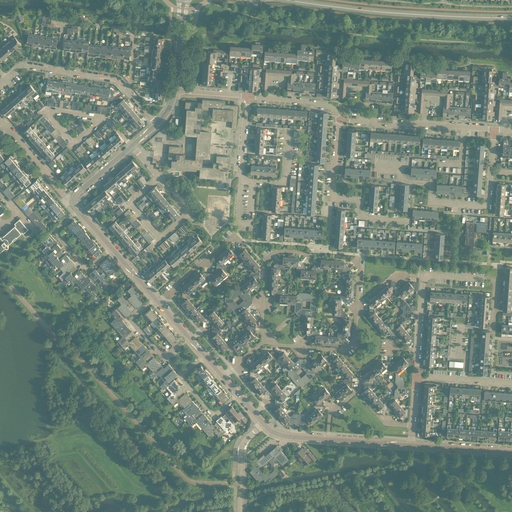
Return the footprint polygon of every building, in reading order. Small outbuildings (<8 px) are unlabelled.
[(28,34),(29,31),(25,31),(24,37),(28,37),(26,44),(33,45),(34,35),(28,34)] [(16,48),(21,44),(14,36),(9,40),(16,48)] [(11,52),(16,48),(9,40),(4,43),(11,52)] [(0,47),(7,56),(11,52),(4,43),(0,47)] [(323,50),(323,54),(323,55),(326,55),(326,58),(337,59),(337,57),(335,57),(336,53),(330,53),(330,51),(323,50)] [(144,61),(144,60),(141,60),(140,63),(150,64),(151,64),(151,67),(158,68),(160,69),(161,62),(144,61)] [(408,62),(408,60),(401,60),(401,64),(404,64),(404,68),(415,69),(415,66),(413,66),(414,63),(408,62)] [(486,69),(487,67),(479,66),(479,71),(482,71),(482,74),(493,75),(494,73),(492,73),(492,69),(486,69)] [(288,77),(288,81),(293,82),(294,76),(291,76),(291,75),(292,74),(291,73),(290,74),(288,74),(288,71),(282,70),(282,74),(279,74),(277,74),(277,70),(269,69),(269,73),(267,72),(266,71),(265,72),(266,73),(266,74),(263,74),(262,90),(267,91),(268,75),(288,77)] [(211,83),(212,79),(202,78),(202,81),(200,81),(200,84),(207,84),(207,86),(215,87),(215,83),(211,83)] [(52,92),(54,80),(47,79),(46,88),(46,91),(52,92)] [(59,90),(60,81),(54,80),(52,92),(54,92),(55,89),(59,90)] [(70,83),(70,81),(67,80),(64,94),(67,94),(67,93),(71,94),(71,92),(71,91),(73,83),(70,83)] [(84,93),(85,85),(79,84),(77,96),(79,96),(80,93),(84,93)] [(33,93),(36,91),(30,85),(25,89),(33,98),(35,96),(33,93)] [(96,95),(97,87),(91,86),(89,98),(92,98),(92,95),(96,95)] [(109,97),(110,89),(104,88),(102,100),(106,100),(106,97),(109,97)] [(31,99),(33,98),(25,89),(21,93),(26,99),(29,97),(31,99)] [(23,102),(26,99),(21,93),(16,97),(24,106),(26,104),(23,102)] [(21,108),(24,106),(16,97),(11,101),(17,108),(19,105),(21,108)] [(121,110),(128,104),(123,99),(114,107),(116,109),(119,107),(121,110)] [(225,104),(225,101),(202,99),(202,103),(185,101),(185,109),(187,109),(185,134),(197,135),(195,159),(185,158),(185,154),(182,154),(183,147),(169,146),(169,153),(170,154),(170,160),(172,160),(171,168),(197,170),(197,168),(200,169),(199,177),(225,179),(226,170),(227,170),(228,164),(230,164),(230,156),(216,155),(216,162),(213,162),(213,166),(202,165),(203,156),(207,156),(207,154),(209,154),(211,126),(201,125),(201,122),(197,122),(197,112),(202,112),(202,107),(213,108),(212,119),(232,120),(231,128),(236,129),(238,105),(225,104)] [(14,110),(17,108),(11,101),(6,106),(14,114),(16,113),(14,110)] [(123,117),(132,109),(128,104),(121,110),(123,112),(121,114),(123,117)] [(12,116),(14,114),(6,106),(1,110),(7,116),(10,113),(12,116)] [(130,119),(136,113),(132,109),(123,117),(125,118),(127,116),(130,119)] [(131,126),(140,118),(136,113),(130,119),(132,122),(129,124),(131,126)] [(494,115),(494,113),(483,113),(482,116),(479,116),(478,120),(486,121),(487,118),(491,119),(492,115),(494,115)] [(42,124),(47,120),(43,115),(38,119),(42,124)] [(144,124),(144,123),(140,118),(131,126),(135,131),(142,125),(144,124)] [(47,129),(51,125),(47,120),(42,124),(47,129)] [(51,133),(55,129),(51,125),(47,129),(51,133)] [(35,127),(32,129),(30,126),(24,132),(28,137),(37,129),(35,127)] [(36,133),(38,131),(37,129),(28,137),(32,141),(38,136),(36,133)] [(55,138),(59,134),(55,129),(51,133),(55,138)] [(119,145),(124,141),(116,132),(114,134),(116,137),(113,139),(119,145)] [(59,143),(64,139),(59,134),(55,138),(59,143)] [(43,136),(40,139),(38,136),(32,141),(36,146),(45,138),(43,136)] [(44,143),(47,140),(45,138),(36,146),(40,151),(46,145),(44,143)] [(63,148),(68,144),(64,139),(59,143),(63,148)] [(113,139),(111,141),(108,139),(107,140),(114,149),(119,145),(113,139)] [(109,154),(114,149),(107,140),(105,142),(107,145),(104,147),(109,154)] [(51,146),(49,148),(46,145),(40,151),(44,156),(53,148),(51,146)] [(104,147),(101,150),(99,147),(97,149),(104,158),(109,154),(104,147)] [(52,152),(55,150),(53,148),(44,156),(48,160),(55,155),(52,152)] [(100,162),(104,158),(97,149),(95,150),(92,153),(94,156),(100,162)] [(94,156),(92,153),(89,155),(87,157),(95,166),(100,162),(94,156)] [(12,159),(12,158),(10,156),(2,163),(6,167),(13,161),(12,159)] [(90,170),(95,166),(87,157),(85,159),(88,161),(85,164),(90,170)] [(135,169),(138,167),(133,160),(128,165),(135,173),(137,172),(135,169)] [(15,162),(13,161),(6,167),(9,171),(10,171),(18,164),(15,162)] [(81,163),(78,165),(76,163),(74,164),(81,173),(86,169),(81,163)] [(19,167),(20,166),(18,164),(10,171),(9,171),(8,172),(10,175),(12,177),(20,169),(19,167)] [(77,177),(81,173),(74,164),(72,166),(74,169),(71,171),(77,177)] [(133,175),(135,173),(128,165),(123,169),(128,175),(131,173),(133,175)] [(23,170),(22,171),(20,169),(12,177),(15,181),(17,179),(25,172),(23,170)] [(126,178),(128,175),(123,169),(118,173),(126,182),(128,180),(126,178)] [(71,171),(69,174),(66,171),(64,173),(72,181),(77,177),(71,171)] [(26,175),(27,175),(25,172),(17,179),(20,184),(28,177),(26,175)] [(67,185),(72,181),(64,173),(62,174),(65,177),(62,179),(67,185)] [(124,184),(126,182),(118,173),(113,177),(119,183),(121,181),(124,184)] [(30,178),(29,179),(28,177),(20,184),(24,188),(32,181),(30,178)] [(116,186),(119,183),(113,177),(109,181),(116,190),(118,188),(116,186)] [(39,182),(39,181),(37,179),(29,186),(27,187),(31,192),(33,190),(40,184),(39,182)] [(114,192),(116,190),(109,181),(104,186),(109,192),(112,189),(114,192)] [(42,185),(41,185),(40,184),(33,190),(36,194),(45,187),(42,185)] [(6,196),(11,192),(8,187),(3,192),(6,196)] [(46,190),(47,190),(45,187),(36,194),(40,199),(47,192),(46,190)] [(150,199),(159,191),(155,187),(149,192),(151,195),(149,197),(150,199)] [(107,198),(110,196),(104,189),(100,194),(107,202),(109,201),(107,198)] [(157,201),(163,196),(159,191),(150,199),(152,201),(155,199),(157,201)] [(10,200),(15,196),(11,192),(6,196),(10,200)] [(49,193),(49,194),(47,192),(40,199),(44,203),(52,196),(49,193)] [(105,204),(107,202),(100,194),(95,198),(102,207),(105,204)] [(17,204),(22,199),(18,195),(13,199),(17,204)] [(120,205),(125,200),(120,195),(115,199),(120,205)] [(53,199),(54,198),(52,196),(44,203),(47,207),(55,201),(53,199)] [(159,208),(167,201),(163,196),(157,201),(159,204),(157,206),(159,208)] [(99,209),(102,207),(95,198),(90,202),(98,211),(99,209)] [(21,208),(26,204),(22,199),(17,204),(21,208)] [(57,201),(56,202),(55,201),(47,207),(46,208),(49,212),(51,211),(59,204),(57,201)] [(165,211),(172,205),(167,201),(159,208),(160,211),(163,208),(165,211)] [(95,213),(98,211),(90,202),(85,206),(90,212),(93,210),(95,213)] [(24,212),(29,208),(26,204),(21,208),(24,212)] [(60,207),(61,206),(59,204),(51,211),(54,215),(62,209),(60,207)] [(167,218),(176,210),(172,205),(165,211),(168,214),(165,216),(167,218)] [(28,216),(33,212),(29,208),(24,212),(28,216)] [(64,210),(63,210),(62,209),(54,215),(53,217),(56,221),(66,212),(64,210)] [(128,219),(132,215),(128,210),(124,214),(128,219)] [(174,221),(180,215),(176,210),(167,218),(168,220),(171,218),(174,221)] [(32,220),(37,216),(33,212),(28,216),(32,220)] [(132,223),(137,219),(132,215),(128,219),(132,223)] [(35,225),(40,220),(37,216),(32,220),(35,225)] [(141,224),(137,220),(137,219),(132,223),(136,228),(141,224)] [(0,251),(6,247),(6,248),(7,248),(8,248),(8,247),(9,247),(9,246),(9,245),(8,245),(22,233),(23,234),(28,230),(19,220),(14,224),(16,225),(2,237),(1,236),(0,236),(0,251)] [(39,229),(44,224),(40,220),(35,225),(39,229)] [(79,222),(78,223),(74,220),(67,226),(70,229),(71,228),(76,233),(82,227),(79,222)] [(121,222),(118,224),(115,221),(109,227),(113,231),(122,224),(121,222)] [(465,234),(464,247),(473,247),(472,247),(473,237),(474,237),(475,237),(475,232),(476,232),(476,231),(484,232),(485,232),(486,233),(486,224),(474,223),(470,223),(466,222),(465,231),(465,234)] [(43,233),(48,229),(44,224),(39,229),(43,233)] [(121,228),(124,226),(122,224),(113,231),(118,236),(124,231),(121,228)] [(140,233),(145,229),(141,224),(136,228),(140,233)] [(85,232),(86,231),(82,227),(76,233),(80,238),(79,239),(81,242),(88,235),(85,232)] [(144,238),(149,234),(145,229),(140,233),(144,238)] [(129,231),(126,234),(124,231),(118,236),(122,241),(130,233),(129,231)] [(56,240),(49,233),(41,240),(46,246),(45,247),(42,250),(45,254),(47,253),(57,244),(58,243),(56,240)] [(129,237),(132,235),(130,233),(122,241),(126,246),(132,240),(129,237)] [(149,243),(153,239),(149,234),(144,238),(149,243)] [(92,238),(91,239),(88,235),(81,242),(83,244),(85,243),(89,248),(96,242),(92,238)] [(197,235),(194,238),(192,235),(190,237),(197,245),(202,241),(197,235)] [(193,250),(197,245),(190,237),(188,238),(190,241),(187,243),(193,250)] [(137,241),(134,243),(132,240),(126,246),(130,250),(139,243),(137,241)] [(99,248),(100,247),(96,242),(89,248),(93,253),(92,254),(95,257),(102,251),(99,248)] [(138,247),(140,245),(139,243),(130,250),(134,255),(140,250),(138,247)] [(187,243),(185,246),(182,243),(180,245),(188,254),(193,250),(187,243)] [(62,249),(57,244),(47,253),(50,256),(48,258),(45,261),(48,265),(62,252),(60,250),(62,249)] [(183,258),(188,254),(180,245),(178,247),(181,249),(178,252),(183,258)] [(232,248),(230,249),(229,247),(223,253),(228,259),(233,254),(236,258),(236,248),(232,248)] [(243,250),(241,248),(236,248),(236,258),(239,255),(244,260),(250,255),(244,249),(243,250)] [(66,254),(64,255),(62,252),(48,265),(52,269),(55,266),(57,265),(60,268),(70,259),(66,254)] [(178,252),(175,254),(173,252),(171,253),(178,262),(183,258),(178,252)] [(173,266),(178,262),(171,253),(169,255),(171,257),(168,260),(173,266)] [(223,263),(228,259),(223,253),(217,258),(218,259),(217,261),(216,266),(226,266),(223,263)] [(249,265),(255,260),(250,255),(244,260),(240,263),(242,264),(245,261),(249,265)] [(112,263),(113,262),(109,257),(100,265),(101,266),(98,268),(106,277),(112,272),(114,274),(114,273),(117,277),(121,273),(112,263)] [(290,265),(291,257),(283,257),(283,259),(280,259),(277,262),(283,269),(283,265),(290,265)] [(298,260),(298,258),(291,257),(290,265),(296,266),(296,270),(303,264),(300,260),(298,260)] [(74,266),(75,265),(70,259),(60,268),(63,272),(61,273),(62,274),(59,276),(60,278),(62,280),(76,268),(74,266)] [(165,269),(170,265),(164,259),(161,262),(159,259),(157,260),(165,269)] [(328,268),(328,260),(321,259),(320,262),(318,262),(315,265),(321,272),(321,267),(328,268)] [(160,273),(165,269),(157,260),(153,264),(160,273)] [(258,268),(260,266),(255,260),(249,265),(253,270),(250,273),(250,274),(259,274),(259,270),(258,268)] [(336,268),(336,261),(328,260),(328,268),(327,273),(330,273),(330,268),(336,268)] [(344,264),(344,261),(336,261),(336,268),(342,269),(342,273),(349,267),(346,264),(344,264)] [(278,269),(283,269),(277,262),(273,265),(273,267),(271,267),(270,275),(278,275),(278,269)] [(155,277),(160,273),(153,264),(148,269),(155,277)] [(306,270),(306,267),(303,264),(296,270),(301,271),(300,277),(308,278),(309,270),(306,270)] [(316,272),(321,272),(315,265),(311,268),(311,270),(309,270),(308,278),(316,278),(316,272)] [(222,269),(226,266),(216,266),(216,270),(218,272),(216,274),(221,280),(227,274),(222,269)] [(352,273),(352,271),(349,267),(342,273),(342,274),(346,274),(346,280),(354,281),(354,273),(352,273)] [(79,269),(78,270),(76,268),(62,280),(65,284),(68,281),(69,282),(70,280),(74,284),(76,282),(84,275),(79,269)] [(106,277),(98,268),(96,270),(95,269),(90,274),(91,275),(99,284),(102,281),(104,283),(104,282),(107,285),(111,282),(106,277)] [(151,282),(155,277),(148,269),(143,273),(145,275),(151,282)] [(203,273),(202,274),(200,272),(194,277),(201,286),(201,285),(206,281),(207,283),(208,273),(203,273)] [(214,275),(213,273),(208,273),(207,283),(211,280),(215,285),(221,280),(216,274),(214,275)] [(259,279),(259,274),(250,274),(253,277),(248,281),(253,287),(258,282),(257,280),(259,279)] [(84,275),(76,282),(83,290),(85,287),(94,297),(96,295),(92,290),(99,284),(91,275),(88,277),(86,275),(85,276),(84,275)] [(283,276),(278,275),(270,275),(270,282),(277,283),(278,278),(282,278),(283,276)] [(201,285),(201,286),(194,277),(188,282),(193,288),(197,285),(200,288),(202,287),(201,285)] [(353,289),(354,281),(346,280),(345,286),(341,285),(341,288),(343,288),(353,289)] [(247,292),(253,287),(248,281),(242,286),(240,286),(239,293),(244,298),(252,298),(252,297),(247,292)] [(188,293),(193,288),(188,282),(183,287),(184,289),(182,291),(182,295),(191,296),(188,293)] [(277,290),(277,283),(270,282),(269,290),(272,290),(271,293),(275,297),(282,291),(282,290),(277,290)] [(412,282),(410,284),(408,282),(403,287),(408,293),(413,288),(415,290),(416,291),(417,282),(412,282)] [(390,286),(388,287),(387,286),(381,291),(386,296),(391,292),(394,296),(395,286),(390,286)] [(401,288),(399,287),(395,286),(394,296),(398,293),(402,298),(408,293),(403,287),(401,288)] [(137,298),(139,296),(132,287),(128,290),(131,293),(130,294),(131,295),(126,301),(125,301),(133,310),(136,308),(137,309),(143,304),(140,300),(139,301),(137,298)] [(353,296),(353,289),(343,288),(342,294),(340,294),(347,301),(350,298),(350,296),(353,296)] [(283,291),(282,291),(275,297),(277,300),(280,300),(280,302),(287,303),(288,295),(288,293),(284,293),(283,291)] [(389,300),(386,296),(381,291),(375,295),(380,301),(384,298),(387,302),(389,300)] [(343,304),(347,301),(340,294),(340,299),(333,298),(333,306),(340,307),(341,304),(343,304)] [(188,299),(191,296),(182,295),(182,300),(183,302),(181,303),(186,309),(192,304),(188,299)] [(301,306),(301,300),(297,295),(296,296),(288,295),(287,303),(295,303),(294,311),(295,311),(301,306)] [(375,306),(380,301),(375,295),(369,301),(371,303),(369,304),(369,309),(379,310),(375,306)] [(125,301),(126,301),(121,296),(117,299),(120,302),(120,303),(121,304),(118,307),(125,316),(127,318),(132,313),(131,312),(133,310),(125,301)] [(252,303),(252,302),(243,302),(238,306),(238,313),(240,313),(245,319),(251,313),(246,308),(252,303)] [(197,310),(203,304),(202,303),(196,308),(192,304),(186,309),(191,315),(197,310)] [(340,309),(340,307),(333,306),(332,314),(339,314),(338,319),(346,313),(343,309),(340,309)] [(122,320),(125,316),(118,307),(112,313),(114,316),(115,318),(110,323),(117,330),(125,323),(122,320)] [(155,311),(154,312),(151,308),(144,314),(147,317),(148,316),(152,321),(159,315),(155,311)] [(314,315),(310,310),(304,309),(297,314),(298,315),(305,316),(305,323),(312,324),(313,316),(314,315)] [(375,313),(379,310),(369,309),(368,313),(370,315),(368,317),(373,323),(379,318),(375,313)] [(205,312),(201,315),(197,310),(191,315),(196,321),(198,319),(200,321),(204,321),(205,312)] [(212,322),(218,317),(213,311),(208,315),(205,312),(204,321),(209,322),(211,320),(212,322)] [(254,321),(256,319),(251,313),(245,319),(249,324),(248,325),(246,327),(255,327),(256,323),(254,321)] [(348,319),(349,316),(346,313),(338,319),(343,320),(343,326),(350,326),(351,319),(348,319)] [(162,320),(163,319),(159,315),(152,321),(156,326),(155,327),(157,330),(164,324),(162,320)] [(218,327),(223,322),(218,317),(212,322),(214,324),(212,325),(212,330),(221,330),(218,327)] [(386,318),(383,321),(379,318),(373,323),(378,328),(384,323),(388,320),(386,318)] [(389,327),(385,322),(384,323),(378,328),(383,334),(384,334),(385,335),(386,335),(387,334),(392,335),(392,325),(389,327)] [(132,331),(125,323),(117,330),(122,336),(121,338),(118,341),(121,345),(134,334),(132,331)] [(305,323),(303,323),(302,331),(306,331),(306,333),(309,337),(317,331),(312,330),(312,324),(305,323)] [(400,324),(398,326),(396,323),(393,326),(392,325),(392,335),(396,335),(398,333),(399,335),(405,330),(400,324)] [(169,327),(168,327),(164,324),(157,330),(160,333),(161,332),(165,337),(172,331),(169,327)] [(350,334),(350,326),(343,326),(342,332),(337,332),(344,339),(347,336),(347,334),(350,334)] [(255,332),(255,327),(246,327),(249,330),(244,335),(249,340),(255,335),(253,334),(255,332)] [(220,332),(221,330),(212,330),(211,335),(213,336),(211,338),(216,344),(222,338),(220,336),(222,334),(220,332)] [(411,333),(409,335),(405,330),(399,335),(404,341),(406,339),(408,341),(412,342),(413,333),(411,333)] [(175,336),(176,335),(172,331),(165,337),(167,339),(165,341),(168,344),(169,343),(171,346),(178,339),(175,336)] [(323,336),(316,335),(317,331),(309,337),(312,340),(315,341),(315,343),(322,344),(323,336)] [(331,336),(331,332),(329,331),(328,336),(323,336),(322,344),(330,344),(331,336)] [(340,342),(344,339),(337,332),(337,337),(331,336),(330,344),(338,345),(338,342),(340,342)] [(136,336),(134,334),(121,345),(124,348),(128,346),(130,345),(135,351),(143,344),(136,336)] [(244,335),(240,338),(237,334),(235,336),(238,340),(243,345),(249,340),(244,335)] [(230,340),(227,343),(222,338),(216,344),(221,349),(223,348),(225,350),(229,350),(230,340)] [(237,351),(243,345),(238,340),(237,338),(232,342),(230,340),(229,350),(234,350),(236,349),(237,351)] [(150,352),(149,352),(143,344),(135,351),(140,357),(138,358),(139,359),(136,361),(137,364),(138,364),(139,365),(152,354),(150,352)] [(271,351),(269,353),(268,351),(262,356),(267,362),(272,357),(275,361),(276,351),(271,351)] [(282,354),(280,352),(276,351),(275,361),(278,358),(283,363),(289,358),(284,352),(282,354)] [(154,357),(152,354),(139,365),(142,369),(145,366),(146,367),(148,365),(153,371),(161,365),(154,357)] [(329,365),(330,355),(325,354),(323,356),(321,355),(316,359),(321,365),(326,361),(329,365)] [(336,358),(334,355),(330,355),(329,365),(332,362),(337,367),(343,362),(337,356),(336,358)] [(263,365),(267,362),(262,356),(256,361),(261,367),(264,370),(266,369),(263,365)] [(406,357),(405,359),(403,357),(397,362),(402,368),(407,364),(409,366),(411,366),(411,358),(406,357)] [(299,359),(294,363),(289,358),(283,363),(285,366),(282,368),(282,369),(284,371),(285,371),(295,371),(300,367),(300,359),(299,359)] [(305,359),(304,359),(304,367),(308,372),(315,373),(315,371),(321,365),(316,359),(310,364),(305,359)] [(256,371),(261,367),(256,361),(250,366),(252,368),(250,369),(250,374),(259,375),(256,371)] [(385,361),(383,363),(381,361),(375,366),(381,372),(386,368),(389,371),(389,361),(385,361)] [(395,364),(394,362),(389,361),(389,371),(392,368),(396,373),(402,368),(397,362),(395,364)] [(342,372),(347,367),(343,362),(337,367),(340,371),(337,374),(338,376),(342,372)] [(161,378),(172,368),(168,364),(164,368),(161,365),(153,371),(149,374),(153,378),(156,375),(158,374),(161,378)] [(205,369),(204,370),(201,366),(194,372),(196,375),(198,374),(202,379),(209,373),(205,369)] [(381,372),(375,366),(370,371),(375,377),(377,374),(380,375),(382,377),(384,375),(381,372)] [(351,375),(353,373),(347,367),(342,372),(346,377),(342,381),(352,381),(352,377),(351,375)] [(171,376),(176,372),(172,368),(161,378),(164,381),(162,383),(163,383),(160,386),(161,388),(162,388),(163,390),(166,387),(174,380),(171,376)] [(370,381),(375,377),(370,371),(364,376),(365,378),(364,379),(363,384),(373,384),(370,381)] [(212,378),(213,377),(209,373),(202,379),(206,384),(205,385),(207,388),(215,382),(212,378)] [(256,378),(259,375),(250,374),(249,378),(251,380),(249,382),(254,388),(260,383),(256,378)] [(181,387),(181,388),(174,380),(166,387),(171,393),(170,394),(170,395),(167,398),(170,401),(183,390),(181,387)] [(352,386),(352,381),(342,381),(345,384),(341,388),(346,394),(351,389),(350,387),(352,386)] [(219,384),(218,385),(215,382),(207,388),(210,391),(211,390),(216,394),(222,388),(219,384)] [(268,384),(264,387),(260,383),(254,388),(259,394),(261,392),(263,394),(267,394),(268,384)] [(275,395),(281,390),(276,384),(271,388),(268,384),(267,394),(272,395),(274,393),(275,395)] [(369,387),(373,384),(363,384),(363,388),(364,390),(363,392),(368,398),(374,393),(369,387)] [(333,389),(329,392),(324,387),(319,392),(324,398),(325,397),(327,398),(332,399),(333,389)] [(225,394),(226,393),(222,388),(216,394),(220,400),(219,401),(221,404),(228,397),(225,394)] [(340,399),(346,394),(341,388),(336,393),(333,389),(332,399),(336,399),(338,397),(340,399)] [(185,392),(183,390),(170,401),(173,405),(177,402),(177,403),(179,401),(184,407),(192,400),(185,392)] [(281,400),(286,396),(281,390),(275,395),(277,396),(275,398),(275,403),(284,403),(281,400)] [(322,400),(324,398),(319,392),(313,397),(317,402),(313,405),(323,406),(323,402),(322,400)] [(381,393),(377,397),(374,393),(368,398),(373,403),(379,398),(382,395),(381,393)] [(387,400),(383,403),(379,398),(373,403),(378,409),(380,408),(381,409),(386,410),(387,400)] [(394,410),(400,405),(395,399),(390,404),(387,400),(386,410),(391,410),(393,408),(394,410)] [(199,408),(192,400),(184,407),(183,409),(188,415),(185,418),(188,422),(201,411),(199,408)] [(283,405),(284,403),(275,403),(274,407),(276,409),(274,411),(279,416),(285,411),(283,409),(285,407),(283,405)] [(323,411),(323,406),(313,405),(317,409),(312,413),(317,419),(323,414),(321,412),(323,411)] [(406,408),(404,410),(400,405),(394,410),(399,416),(401,415),(402,417),(407,417),(408,408),(406,408)] [(234,410),(235,409),(232,406),(226,412),(227,413),(225,414),(233,424),(239,418),(240,420),(241,420),(243,423),(247,420),(239,411),(237,413),(234,410)] [(203,413),(201,411),(188,422),(191,426),(195,423),(195,424),(197,422),(202,428),(210,421),(203,413)] [(293,413),(289,416),(285,411),(279,416),(284,422),(286,421),(288,423),(296,423),(297,413),(293,413)] [(311,424),(317,419),(312,413),(307,417),(304,414),(300,414),(300,423),(307,424),(309,422),(311,424)] [(237,428),(233,424),(225,414),(222,417),(221,416),(216,420),(217,421),(225,431),(228,428),(230,429),(233,432),(237,428)] [(217,421),(213,425),(210,421),(202,428),(209,436),(214,431),(215,433),(218,436),(225,431),(217,421)] [(259,465),(256,468),(255,466),(249,471),(253,476),(253,475),(259,482),(263,478),(265,480),(269,476),(271,479),(277,474),(274,470),(273,470),(273,469),(274,462),(277,459),(282,465),(289,460),(280,450),(281,449),(281,448),(280,448),(279,447),(278,447),(276,446),(265,456),(263,454),(255,461),(259,465)] [(309,452),(307,454),(302,448),(295,454),(304,464),(310,458),(313,461),(316,459),(309,452)]
